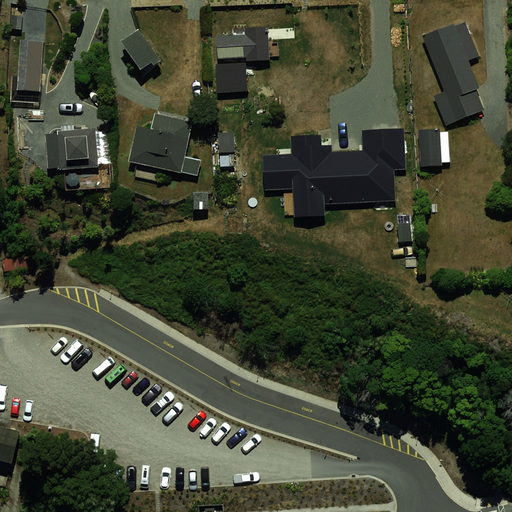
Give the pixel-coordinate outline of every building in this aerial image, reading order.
[(455,26),(420,39),(445,92),(437,97),(450,122),(490,106),(455,26)] [(268,28),(245,29),(245,35),(246,57),(247,62),(270,60),(268,28)] [(147,30),(124,47),(143,72),(166,55),(147,30)] [(246,57),(245,35),(218,37),(219,59),(246,57)] [(44,42),(20,41),(17,90),(41,91),(44,42)] [(244,63),(216,65),(218,94),(246,92),(244,63)] [(154,114),(152,127),(189,134),(191,120),(154,114)] [(448,160),(446,123),(412,125),(414,162),(448,160)] [(139,125),(132,163),(183,172),(185,158),(189,134),(152,127),(139,125)] [(95,126),(48,130),(52,175),(98,171),(95,126)] [(264,158),(266,192),(293,191),(295,219),(325,217),(325,206),(395,202),(393,169),(405,169),(403,131),(363,133),(364,152),(333,154),(333,145),(323,146),(323,136),(292,138),(293,156),(264,158)] [(235,133),(219,132),(218,151),(235,151),(235,133)] [(200,160),(185,158),(183,172),(197,174),(200,160)] [(0,421),(0,472),(9,475),(21,427),(0,421)]
